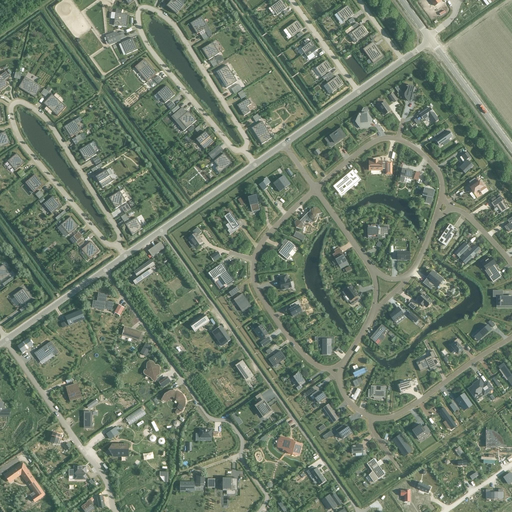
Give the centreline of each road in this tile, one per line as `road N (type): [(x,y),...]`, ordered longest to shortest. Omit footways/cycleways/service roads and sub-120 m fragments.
road 1 (residential): [(245,152),(215,86),(175,26),(148,6),(137,17),(149,49),(237,151)]
road 2 (residential): [(115,243),(117,233),(53,128),(19,103),(11,111),(23,144),(110,244)]
road 3 (residential): [(162,231),(359,511)]
road 4 (residential): [(105,271),(209,420),(225,419),(242,440),(234,454),(267,497)]
road 5 (residential): [(115,511),(100,473),(6,340)]
road 6 (residential): [(315,187),(387,137),(430,160),(441,194)]
road 7 (residential): [(511,335),(404,412),(372,418)]
road 8 (residential): [(337,369),(305,358),(257,291),(252,260)]
road 9 (tertiary): [(511,150),(429,38)]
road 10 (residential): [(6,340),(105,271)]
